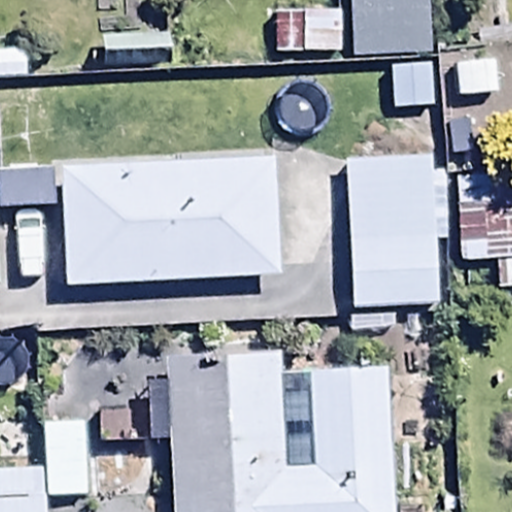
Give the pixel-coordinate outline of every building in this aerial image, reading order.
[(426,0),(349,0),(352,65),(429,62),(426,0)] [(340,17),(300,16),(299,61),(339,62),(340,17)] [(60,255),(276,244),(270,120),(54,131),(60,255)] [(435,126),(343,126),(343,276),(436,276),(435,126)] [(511,178),(457,180),(460,268),(511,266),(511,178)] [(273,355),(170,357),(172,511),(387,511),(385,376),(273,378),(273,355)] [(0,511),(44,511),(45,504),(85,504),(86,429),(39,428),(39,476),(0,475),(0,511)]
